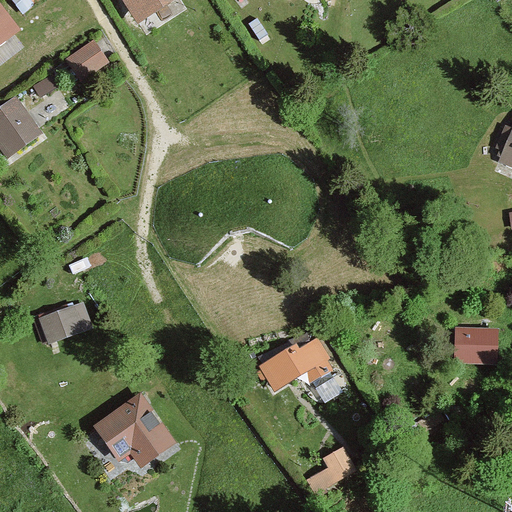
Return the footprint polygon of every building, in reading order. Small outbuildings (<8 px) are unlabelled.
[(37,0),(13,0),(23,12),(37,0)] [(121,0),(138,24),(171,0),(121,0)] [(17,97),(0,108),(0,146),(8,158),(42,135),(17,97)] [(511,133),(503,160),(511,162),(511,133)] [(217,162),(208,164),(157,188),(153,226),(170,258),(196,266),(229,232),(249,229),(293,249),(306,240),(321,210),(313,180),(283,156),(217,162)] [(75,304),(36,316),(46,343),(84,329),(75,304)] [(497,330),(456,329),(455,362),(495,363),(497,330)] [(263,365),(277,386),(301,371),(310,384),(336,366),(319,340),(301,353),(295,344),(263,365)] [(127,441),(139,463),(168,447),(140,398),(94,424),(110,451),(127,441)] [(355,475),(343,451),(324,461),(331,473),(307,485),(317,505),(331,498),(327,490),(355,475)]
